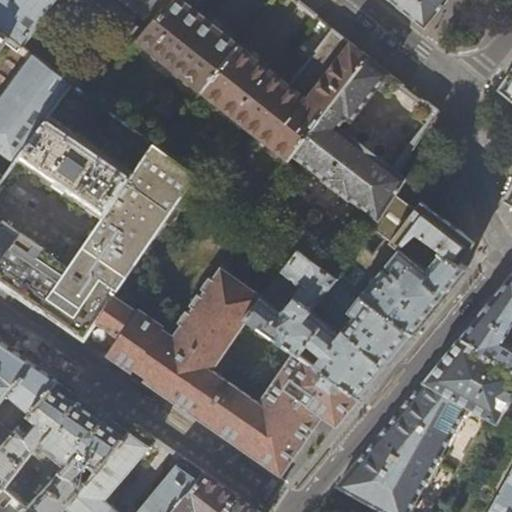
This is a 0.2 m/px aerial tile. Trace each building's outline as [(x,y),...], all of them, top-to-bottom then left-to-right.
[(0,0),(0,30),(9,37),(21,46),(57,0),(0,0)] [(135,0),(158,17),(171,0),(135,0)] [(171,0),(158,17),(140,40),(203,91),(239,45),(194,8),(200,0),(171,0)] [(390,0),(425,28),(447,0),(390,0)] [(0,49),(9,37),(0,30),(0,49)] [(140,40),(93,99),(97,102),(129,126),(154,145),(195,174),(248,213),(289,161),(203,91),(140,40)] [(314,105),(239,45),(203,91),(289,161),(294,154),(315,127),(304,118),(314,105)] [(0,61),(0,65),(16,73),(23,61),(5,52),(0,61)] [(0,151),(16,163),(19,158),(73,85),(33,56),(0,101),(0,151)] [(367,57),(315,127),(294,154),(324,178),(323,180),(350,200),(351,198),(379,220),(397,196),(408,180),(396,171),(345,130),(377,89),(380,90),(383,92),(389,92),(394,91),(400,88),(403,89),(405,91),(407,88),(404,86),(367,57)] [(511,70),(500,87),(511,97),(511,184),(503,199),(511,204),(511,70)] [(93,99),(73,85),(19,158),(55,183),(51,188),(65,198),(68,192),(104,216),(154,145),(129,126),(110,154),(77,132),(97,102),(93,99)] [(439,112),(439,110),(427,101),(425,102),(418,96),(416,99),(420,104),(418,111),(419,116),(421,120),(425,124),(426,130),(439,112)] [(0,279),(26,298),(86,338),(114,296),(195,174),(154,145),(104,216),(67,269),(41,251),(42,249),(1,222),(0,223),(0,279)] [(415,210),(397,196),(379,220),(373,230),(386,239),(374,256),(361,247),(338,279),(355,291),(369,270),(377,277),(400,248),(417,232),(460,264),(469,252),(464,233),(429,207),(421,201),(415,210)] [(418,327),(466,268),(460,264),(417,232),(400,248),(377,277),(369,270),(355,291),(413,333),(418,327)] [(296,351),(324,372),(361,396),(366,389),(413,333),(355,291),(338,279),(299,251),(263,297),(247,317),(296,351)] [(236,443),(252,454),(281,474),(311,432),(323,414),(338,423),(350,410),(361,396),(324,372),(296,351),(259,404),(212,370),(247,317),(263,297),(221,267),(174,337),(114,296),(86,338),(126,367),(132,371),(135,368),(147,376),(145,379),(201,419),(236,443)] [(486,304),(460,335),(511,365),(511,273),(510,274),(486,304)] [(511,365),(460,335),(441,360),(424,381),(433,386),(470,406),(497,421),(511,394),(511,365)] [(0,447),(58,381),(43,370),(2,342),(0,343),(0,447)] [(87,401),(58,381),(0,447),(0,480),(5,485),(38,443),(64,466),(27,505),(35,511),(60,511),(130,430),(87,401)] [(385,511),(410,511),(470,406),(433,386),(424,381),(389,424),(339,485),(385,511)] [(136,424),(130,430),(60,511),(171,511),(205,471),(183,457),(137,511),(122,511),(105,498),(157,439),(136,424)] [(261,511),(231,490),(205,471),(171,511),(261,511)] [(511,511),(511,471),(488,511),(511,511)] [(0,511),(35,511),(27,505),(5,485),(0,480),(0,511)]
